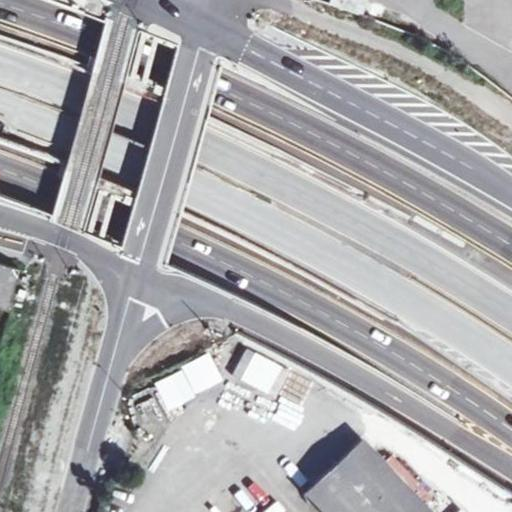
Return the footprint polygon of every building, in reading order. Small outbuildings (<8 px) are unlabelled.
[(330,0),(329,3),(361,13),(365,0),(330,0)] [(501,21),(511,7),(511,0),(481,0),(479,3),(501,21)] [(0,300),(11,304),(23,264),(0,256),(0,300)] [(25,268),(22,279),(32,283),(35,271),(25,268)] [(430,511),(361,439),(305,492),(323,511),(430,511)]
